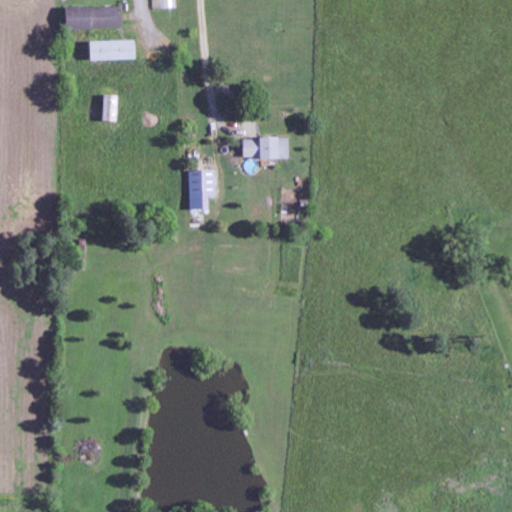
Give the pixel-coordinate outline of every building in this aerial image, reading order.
[(177,0),(153,0),(154,11),(177,10),(177,0)] [(125,29),(124,7),(67,9),(67,30),(125,29)] [(141,41),(96,42),(96,61),(141,60),(141,41)] [(246,139),(246,160),(294,158),(293,138),(246,139)] [(213,210),(213,198),(219,198),(217,171),(189,172),(191,211),(213,210)]
